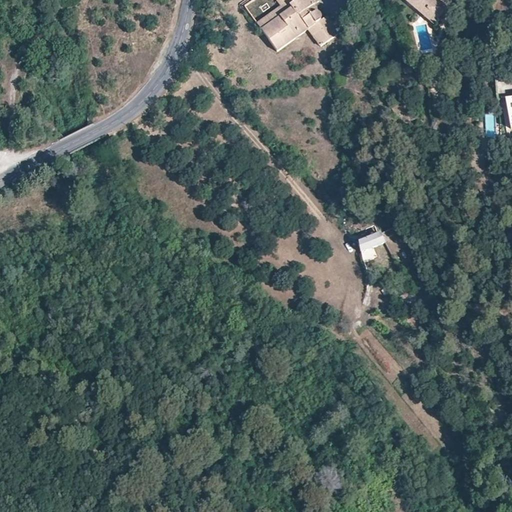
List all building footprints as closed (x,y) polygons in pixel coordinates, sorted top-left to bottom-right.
[(320,14),(318,10),(311,15),(308,10),(314,5),(310,0),(287,0),(294,8),(262,31),(277,52),(278,52),(309,30),(320,47),(340,33),(328,15),(321,20),(321,18),(321,16),(320,14)] [(414,0),(411,5),(425,13),(430,6),(436,10),(436,11),(441,15),(442,13),(449,18),(455,8),(446,1),(446,0),(414,0)] [(311,15),(318,10),(314,5),(308,10),(311,15)] [(445,26),(449,18),(442,13),(441,15),(436,11),(436,10),(430,6),(425,13),(445,26)] [(379,233),(358,242),(361,254),(384,243),(379,233)]
